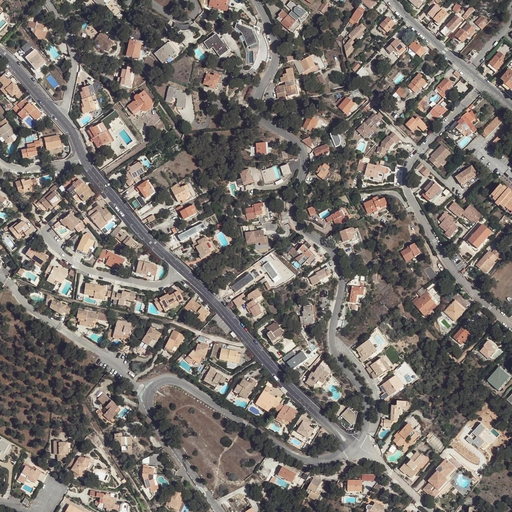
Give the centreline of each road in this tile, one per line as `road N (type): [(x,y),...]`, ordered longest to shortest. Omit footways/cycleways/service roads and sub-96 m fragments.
road 1 (residential): [(357,442),(365,402),(332,352),(339,266),(291,215),(302,155),(255,110),(276,54),(253,0)]
road 2 (residential): [(350,449),(323,461),(301,459),(171,379),(148,394)]
road 3 (residential): [(511,328),(465,286),(417,215),(405,186),(419,151)]
road 4 (residential): [(180,269),(330,424)]
road 5 (residential): [(148,394),(0,277)]
road 6 (residential): [(180,269),(158,284),(111,276),(78,265),(47,239)]
road 7 (residential): [(83,158),(180,269)]
road 8 (residential): [(337,39),(348,80),(419,151)]
road 9 (residential): [(148,394),(157,423),(219,511)]
road 10 (residential): [(47,0),(69,39),(73,66),(57,114)]
